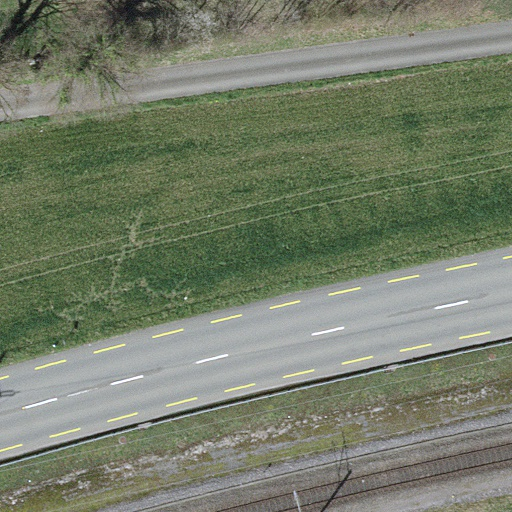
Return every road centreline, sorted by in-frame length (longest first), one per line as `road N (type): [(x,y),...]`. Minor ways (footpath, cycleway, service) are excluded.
road 1 (primary): [(0,413),(511,291)]
road 2 (track): [(0,112),(304,58),(511,32)]
